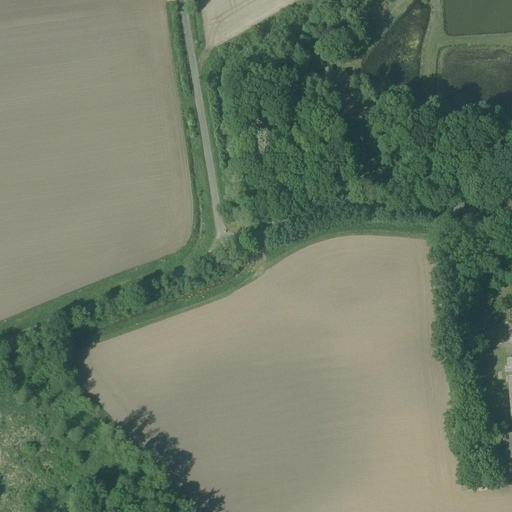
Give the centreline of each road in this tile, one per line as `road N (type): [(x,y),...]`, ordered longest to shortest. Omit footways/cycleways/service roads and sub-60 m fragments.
road 1 (unclassified): [(223,252),(342,205),(511,212)]
road 2 (unclassified): [(184,0),(223,252)]
road 3 (unclassified): [(223,252),(0,339)]
